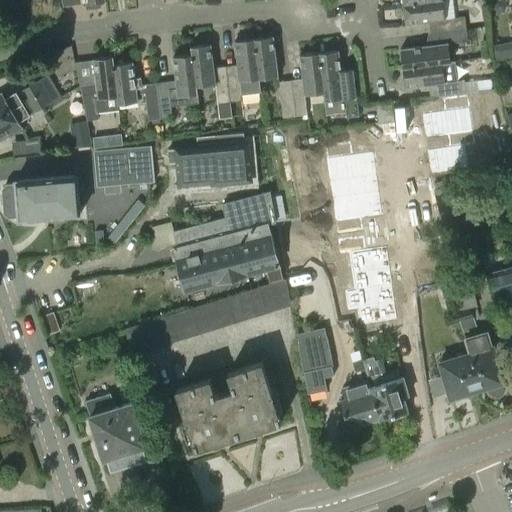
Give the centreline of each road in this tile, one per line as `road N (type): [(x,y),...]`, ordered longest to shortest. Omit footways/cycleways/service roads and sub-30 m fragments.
road 1 (residential): [(0,53),(56,32),(266,7),(301,30),(367,23)]
road 2 (residential): [(429,469),(383,152)]
road 3 (residential): [(74,511),(0,288)]
road 4 (residential): [(289,511),(429,469)]
